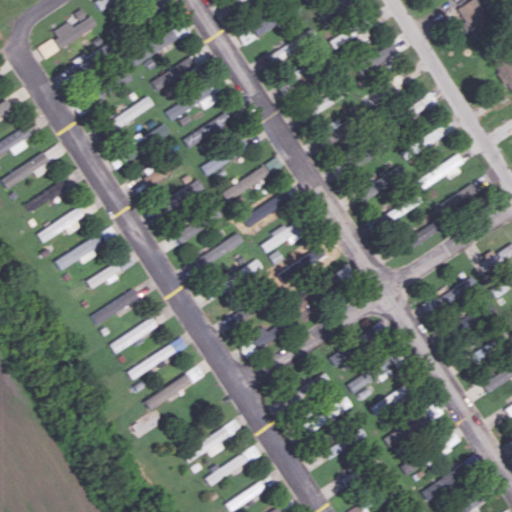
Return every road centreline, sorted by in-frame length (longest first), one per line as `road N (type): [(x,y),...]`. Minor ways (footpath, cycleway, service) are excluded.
road 1 (residential): [(49,0),(19,37),(27,62),(325,511)]
road 2 (residential): [(511,484),(197,0)]
road 3 (residential): [(511,208),(243,391)]
road 4 (residential): [(388,0),(511,184)]
